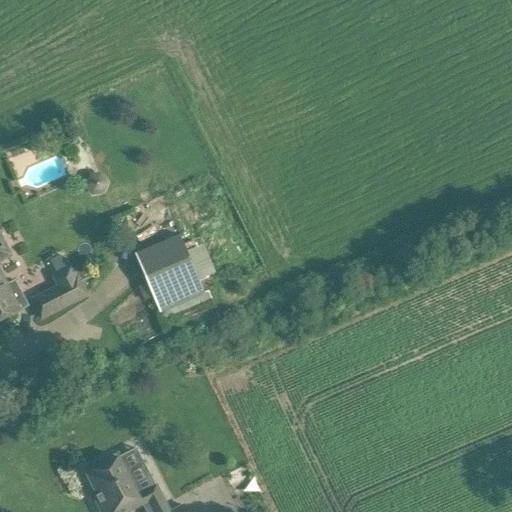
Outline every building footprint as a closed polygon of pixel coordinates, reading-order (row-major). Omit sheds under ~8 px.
[(101,174),(90,175),(85,185),(91,195),(103,194),(108,183),(101,174)] [(0,273),(0,261),(11,256),(0,233),(0,320),(19,311),(19,310),(27,306),(14,279),(5,284),(0,273)] [(179,234),(134,253),(159,312),(205,292),(179,234)] [(41,318),(69,303),(87,295),(71,265),(50,276),(56,288),(32,300),(41,318)] [(187,511),(184,505),(171,511),(169,511),(156,485),(137,495),(117,457),(86,473),(95,492),(92,494),(101,511),(127,511),(148,501),(153,511),(187,511)] [(226,474),(236,494),(258,483),(248,463),(226,474)]
